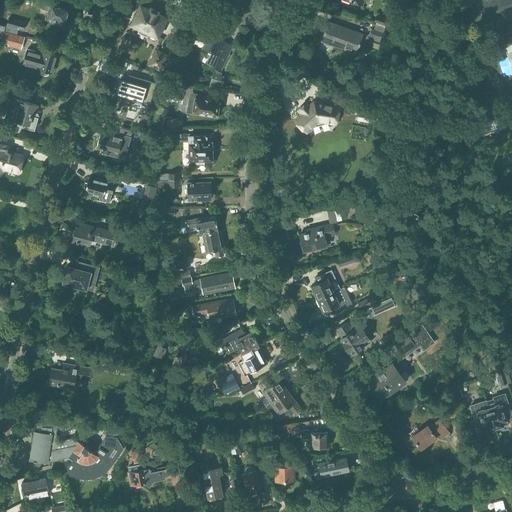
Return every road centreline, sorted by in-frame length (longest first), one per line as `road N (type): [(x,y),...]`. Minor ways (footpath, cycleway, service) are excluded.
road 1 (residential): [(407,493),(282,310),(254,252),(244,212),(256,105),(275,32)]
road 2 (residential): [(0,457),(54,185),(111,0)]
